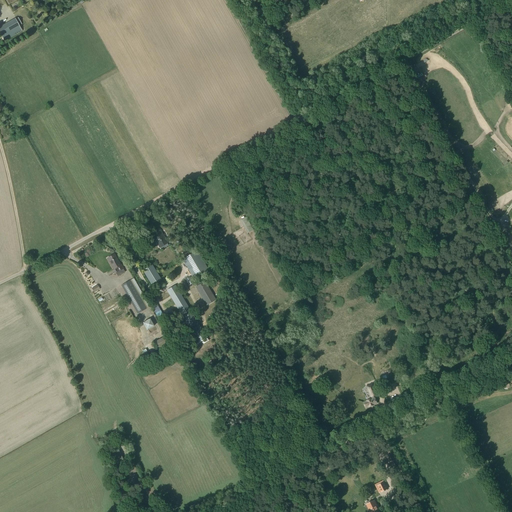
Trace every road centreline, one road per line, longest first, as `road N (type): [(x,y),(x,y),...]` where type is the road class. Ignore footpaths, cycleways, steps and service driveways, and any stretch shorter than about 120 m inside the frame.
road 1 (track): [(204,511),(491,371)]
road 2 (track): [(292,121),(506,0)]
road 3 (track): [(115,222),(292,121)]
road 4 (track): [(401,60),(500,222)]
road 5 (unclassified): [(115,222),(0,283)]
road 6 (track): [(24,270),(0,145)]
